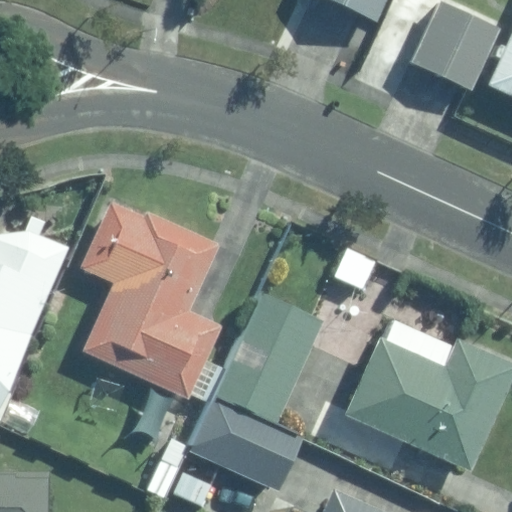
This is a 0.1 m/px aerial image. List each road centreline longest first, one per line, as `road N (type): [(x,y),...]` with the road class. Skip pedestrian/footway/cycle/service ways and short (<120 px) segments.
road 1 (residential): [(511,236),(252,124)]
road 2 (residential): [(0,31),(101,46),(252,124)]
road 3 (residential): [(252,124),(128,120),(0,130)]
